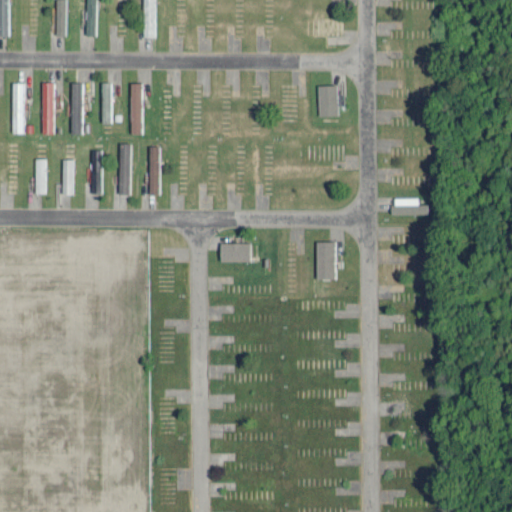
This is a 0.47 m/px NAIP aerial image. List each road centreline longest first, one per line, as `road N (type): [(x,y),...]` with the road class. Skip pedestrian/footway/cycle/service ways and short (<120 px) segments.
road 1 (residential): [(370,423),(371,511),(197,338),(198,216)]
road 2 (residential): [(363,0),(370,423)]
road 3 (residential): [(0,215),(367,213)]
road 4 (residential): [(0,57),(364,61)]
